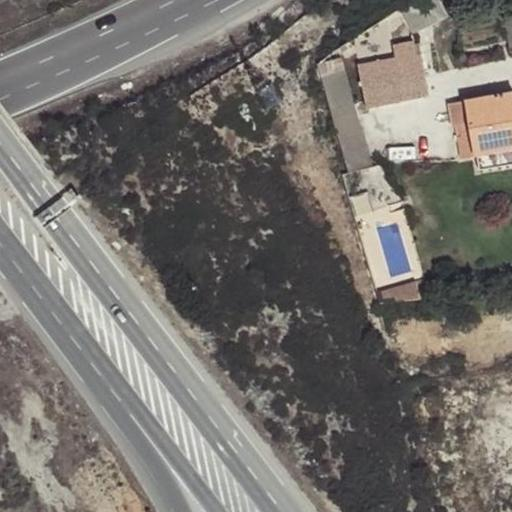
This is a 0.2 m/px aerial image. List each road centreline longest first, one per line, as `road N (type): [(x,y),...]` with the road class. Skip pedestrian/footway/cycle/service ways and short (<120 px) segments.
road 1 (primary): [(284,511),(37,193)]
road 2 (primary): [(0,243),(213,511)]
road 3 (motorway): [(0,248),(177,511)]
road 4 (motorway): [(0,106),(229,0)]
road 5 (motorway): [(0,81),(173,0)]
